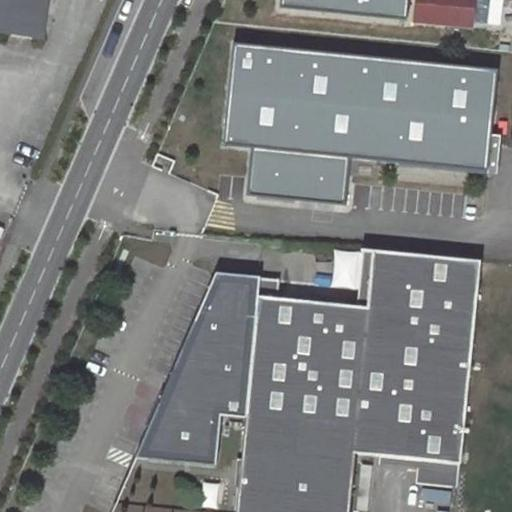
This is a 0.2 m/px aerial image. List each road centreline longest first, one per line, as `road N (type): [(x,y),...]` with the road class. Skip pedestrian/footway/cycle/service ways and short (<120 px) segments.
road 1 (unknown): [(511,211),(486,240),(451,241),(176,204),(119,385),(57,511)]
road 2 (unclassified): [(163,0),(0,374)]
road 3 (unknown): [(0,143),(67,0)]
